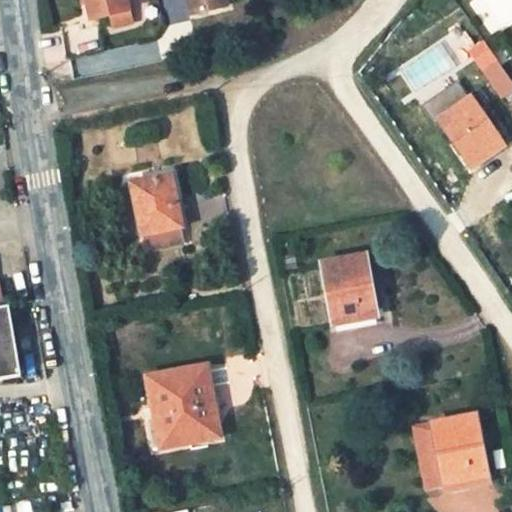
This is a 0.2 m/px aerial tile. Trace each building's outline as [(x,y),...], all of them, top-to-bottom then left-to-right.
[(87,0),(94,23),(114,17),(132,12),(128,0),(87,0)] [(196,0),(188,0),(193,16),(200,14),(196,0)] [(227,0),(196,0),(200,14),(229,5),(227,0)] [(114,17),(117,29),(135,24),(132,12),(114,17)] [(484,53),(476,59),(498,91),(507,85),(484,53)] [(485,158),(503,146),(470,98),(438,120),(468,164),(482,154),(485,158)] [(471,168),(485,158),(482,154),(468,164),(471,168)] [(181,228),(169,174),(135,182),(141,209),(136,210),(142,236),(148,235),(151,250),(183,243),(180,228),(181,228)] [(130,183),(136,210),(141,209),(135,182),(130,183)] [(374,317),(364,256),(323,263),(333,324),(374,317)] [(6,309),(0,310),(0,382),(26,378),(15,307),(6,309)] [(110,346),(107,328),(98,329),(101,347),(110,346)] [(218,438),(205,367),(147,378),(154,418),(160,449),(218,438)] [(486,476),(474,416),(413,428),(425,488),(486,476)] [(152,450),(160,449),(154,418),(146,419),(152,450)]
